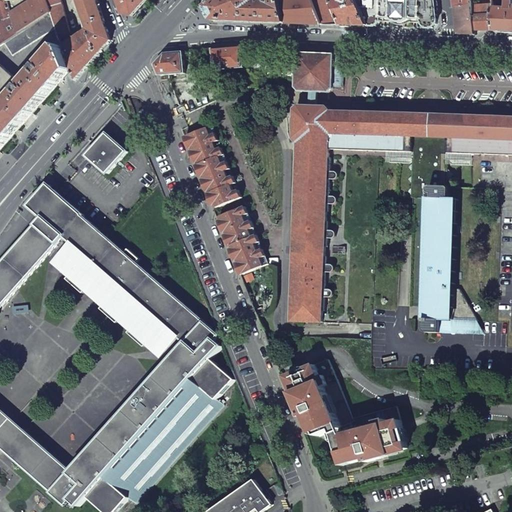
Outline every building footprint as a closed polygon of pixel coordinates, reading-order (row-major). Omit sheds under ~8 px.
[(7,0),(0,0),(0,8),(4,22),(0,24),(0,46),(20,34),(7,0)] [(7,0),(20,34),(52,13),(47,0),(7,0)] [(47,0),(52,13),(63,42),(71,36),(64,7),(61,0),(47,0)] [(79,0),(85,18),(89,29),(98,56),(112,41),(98,0),(79,0)] [(119,0),(124,15),(134,17),(148,0),(119,0)] [(245,22),(287,24),(282,2),(281,0),(215,0),(208,8),(214,21),(245,22)] [(323,25),(311,0),(290,0),(282,2),(287,24),(300,24),(323,25)] [(311,0),(323,25),(344,26),(333,0),(311,0)] [(360,0),(333,0),(344,26),(365,27),(370,27),(360,0)] [(360,0),(370,27),(382,27),(386,24),(390,24),(394,24),(399,27),(414,28),(418,25),(426,26),(428,29),(438,30),(443,24),(440,0),(360,0)] [(455,0),(456,8),(474,7),(473,0),(455,0)] [(511,0),(493,0),(494,2),(496,2),(496,0),(508,0),(509,10),(511,8),(511,0)] [(474,7),(456,8),(459,35),(477,36),(476,31),(481,31),(496,31),(494,9),(494,5),(474,7)] [(511,8),(509,10),(494,9),(496,31),(496,32),(511,32),(511,8)] [(20,34),(0,46),(0,63),(18,80),(14,85),(20,90),(59,45),(66,51),(64,47),(63,42),(52,13),(20,34)] [(89,29),(64,47),(66,51),(72,70),(76,81),(89,67),(98,56),(89,29)] [(0,150),(21,127),(33,114),(44,101),(64,79),(72,70),(66,51),(59,45),(20,90),(14,85),(18,80),(0,63),(0,150)] [(244,68),(245,47),(215,50),(216,70),(244,68)] [(186,74),(184,53),(166,54),(156,65),(159,72),(161,76),(186,74)] [(301,91),(330,92),(334,88),(334,87),(334,86),(335,64),(335,61),(336,56),(299,53),(297,87),(301,91)] [(341,61),(335,61),(335,64),(334,86),(340,86),(344,82),(344,77),(342,75),(342,70),(344,69),(345,64),(341,61)] [(296,110),(295,140),(297,142),(299,142),(320,144),(320,143),(331,144),(330,149),(413,152),(413,137),(448,138),(447,165),(448,165),(448,154),(511,155),(511,118),(433,115),(332,112),(329,107),(300,106),(296,110)] [(209,128),(188,137),(193,149),(194,151),(215,143),(220,141),(217,134),(214,127),(209,128)] [(39,131),(31,140),(33,142),(35,144),(43,135),(39,131)] [(109,134),(89,157),(109,174),(129,152),(109,134)] [(447,187),(448,165),(447,165),(448,138),(413,137),(413,152),(412,198),(414,198),(410,307),(425,307),(429,198),(434,199),(434,195),(433,195),(432,194),(431,194),(430,193),(430,192),(430,191),(430,190),(430,189),(431,188),(432,187),(433,187),(434,187),(447,187)] [(215,143),(194,151),(198,162),(199,165),(221,157),(225,155),(223,148),(220,141),(215,143)] [(327,230),(328,204),(328,196),(329,179),(329,172),(330,149),(331,144),(320,143),(320,144),(299,142),(297,142),(299,143),(292,321),(323,323),(324,297),(324,290),(325,272),(325,264),(326,238),(327,230)] [(221,157),(199,165),(204,176),(205,179),(226,171),(231,170),(228,163),(225,155),(221,157)] [(226,171),(205,179),(209,191),(211,194),(232,186),(237,184),(234,177),(231,170),(226,171)] [(336,172),(329,172),(329,179),(335,180),(337,180),(338,179),(339,178),(339,176),(339,174),(338,173),(336,172)] [(232,186),(211,194),(215,205),(217,208),(242,198),(240,191),(237,184),(232,186)] [(0,446),(69,508),(74,503),(80,509),(89,500),(102,511),(118,511),(235,381),(212,361),(223,349),(217,343),(221,338),(138,264),(141,261),(130,250),(127,254),(85,218),(86,217),(79,210),(65,198),(58,192),(51,185),(31,208),(45,220),(39,227),(0,270),(0,446)] [(453,289),(456,199),(450,199),(450,189),(448,187),(447,187),(434,187),(433,187),(432,187),(431,188),(430,189),(430,190),(430,191),(430,192),(430,193),(431,194),(432,194),(433,195),(434,195),(434,199),(429,198),(425,307),(425,320),(425,330),(425,331),(426,332),(429,333),(441,334),(441,321),(479,322),(461,290),(453,289)] [(335,197),(328,196),(328,204),(334,204),(336,204),(338,203),(338,201),(338,199),(336,197),(335,197)] [(246,207),(220,218),(222,221),(226,232),(247,224),(252,222),(249,214),(246,207)] [(247,224),(226,232),(227,236),(232,247),(253,238),(258,236),(255,229),(252,222),(247,224)] [(334,231),(327,230),(326,238),(333,239),(335,238),(337,236),(337,234),(336,232),(334,231)] [(233,250),(238,261),(258,252),(263,250),(260,243),(258,236),(253,238),(232,247),(233,250)] [(239,264),(243,275),(265,266),(269,265),(266,257),(263,250),(258,252),(238,261),(239,264)] [(332,265),(325,264),(325,272),(331,273),(332,273),(334,272),(335,270),(335,268),(335,266),(332,265)] [(331,290),(324,290),(324,297),(330,298),(333,297),(334,295),(334,293),(333,291),(331,290)] [(487,335),(479,322),(441,321),(441,334),(487,335)] [(326,387),(342,427),(355,422),(354,419),(330,360),(317,365),(322,378),(326,376),(330,386),(326,387)] [(302,413),(304,418),(306,417),(314,435),(320,437),(326,434),(342,427),(326,387),(330,386),(326,376),(322,378),(317,365),(290,376),(300,401),(297,402),(302,413)] [(398,407),(354,419),(355,422),(342,427),(326,434),(328,440),(379,427),(378,423),(388,420),(389,424),(402,421),(398,407)] [(379,427),(328,440),(334,445),(338,449),(340,452),(340,453),(341,453),(345,466),(367,460),(368,463),(384,459),(384,456),(409,449),(402,421),(389,424),(388,420),(378,423),(379,427)] [(256,511),(259,511),(266,511),(274,506),(256,481),(212,511),(256,511)] [(276,487),(280,497),(285,495),(281,485),(276,487)]
